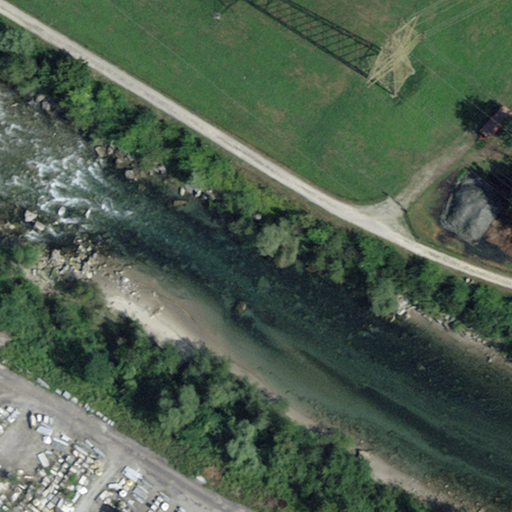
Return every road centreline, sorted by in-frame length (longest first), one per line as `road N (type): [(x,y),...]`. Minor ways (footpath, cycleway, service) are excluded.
road 1 (track): [(0,5),(319,199),(386,235),(511,283)]
road 2 (track): [(370,226),(511,81)]
